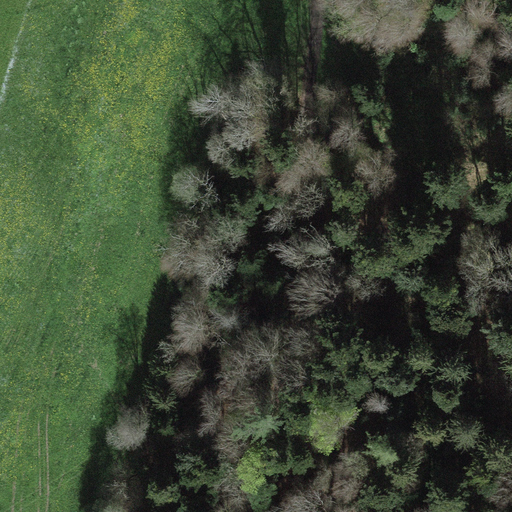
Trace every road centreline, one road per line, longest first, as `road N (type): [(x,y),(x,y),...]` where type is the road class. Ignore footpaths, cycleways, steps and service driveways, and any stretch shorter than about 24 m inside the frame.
road 1 (track): [(252,511),(270,406),(317,254),(304,151),(318,0)]
road 2 (track): [(311,74),(383,153),(511,236)]
